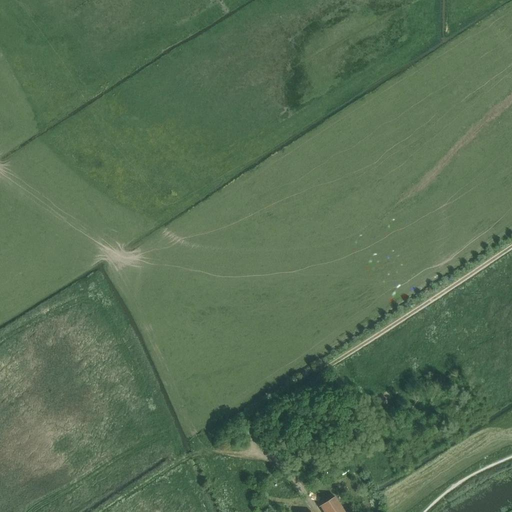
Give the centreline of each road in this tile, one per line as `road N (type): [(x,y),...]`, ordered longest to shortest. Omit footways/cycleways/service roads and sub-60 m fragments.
road 1 (track): [(511,248),(256,417),(256,450),(297,482)]
road 2 (track): [(256,450),(197,454),(107,511)]
